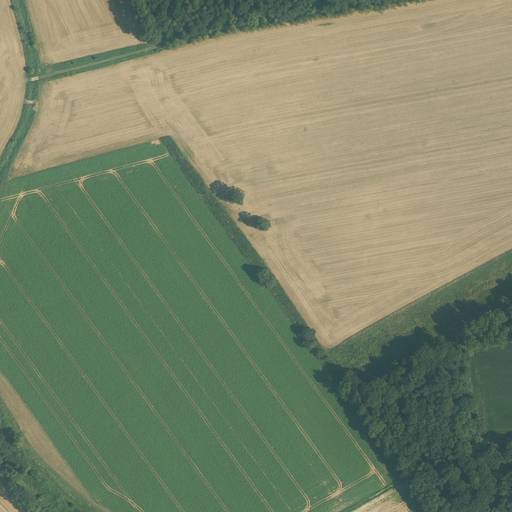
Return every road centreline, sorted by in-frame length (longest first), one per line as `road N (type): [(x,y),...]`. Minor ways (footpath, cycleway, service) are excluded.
road 1 (track): [(398,0),(241,29),(31,83)]
road 2 (track): [(350,379),(436,351),(511,310)]
